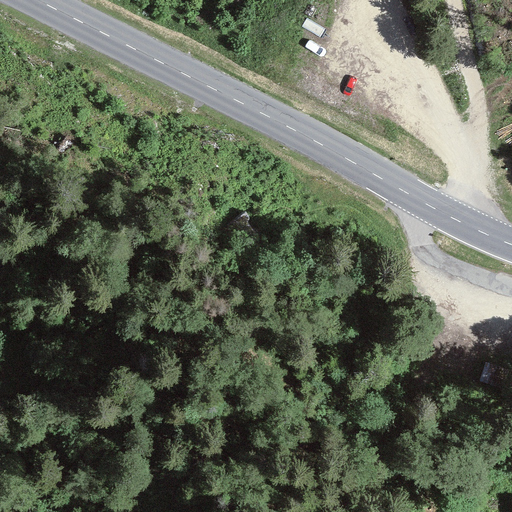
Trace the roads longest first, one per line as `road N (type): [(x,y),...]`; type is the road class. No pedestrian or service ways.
road 1 (secondary): [(38,0),(511,244)]
road 2 (track): [(384,0),(469,181)]
road 3 (track): [(469,181),(478,90),(455,0)]
